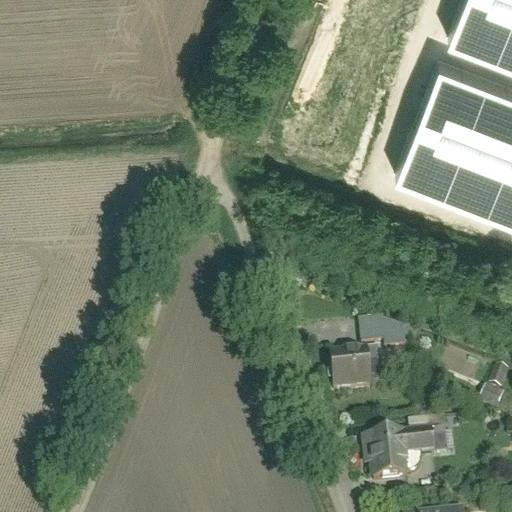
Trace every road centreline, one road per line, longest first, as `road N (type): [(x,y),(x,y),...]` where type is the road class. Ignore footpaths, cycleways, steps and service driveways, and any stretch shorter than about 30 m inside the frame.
road 1 (residential): [(339,511),(206,155),(73,511)]
road 2 (track): [(266,0),(206,155)]
